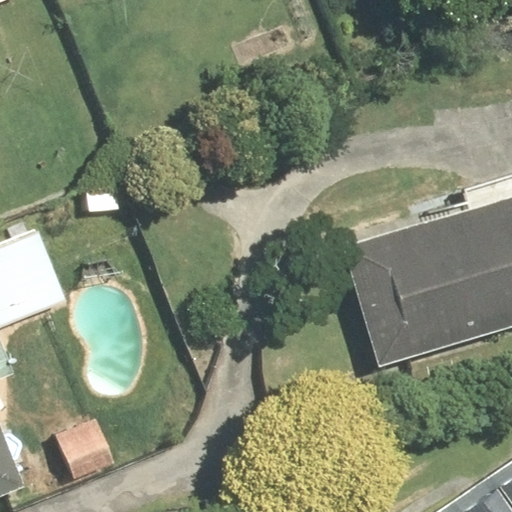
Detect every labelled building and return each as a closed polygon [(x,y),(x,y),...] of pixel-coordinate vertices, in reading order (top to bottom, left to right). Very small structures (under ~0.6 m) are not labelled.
[(511,179),(336,233),(374,359),(511,317),(511,179)] [(36,206),(0,220),(0,305),(65,281),(36,206)] [(0,347),(0,488),(18,482),(0,435),(0,371),(8,369),(0,347)] [(83,416),(42,433),(60,477),(101,461),(83,416)] [(511,511),(511,452),(424,511),(511,511)]
